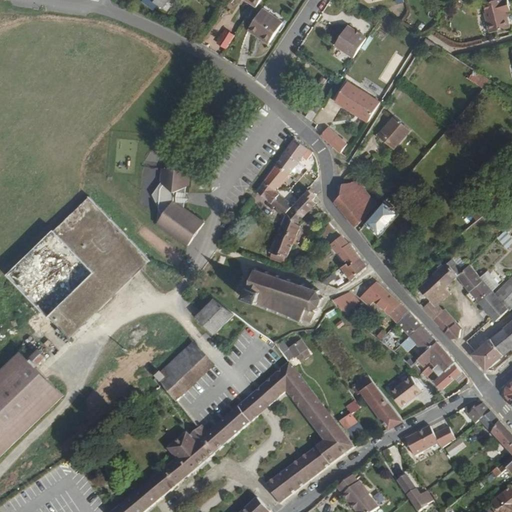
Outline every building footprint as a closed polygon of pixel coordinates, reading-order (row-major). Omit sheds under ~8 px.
[(169,0),(153,0),(164,8),(169,0)] [(264,0),(245,0),(258,9),(264,0)] [(491,0),(485,1),(487,12),(486,13),(490,32),(511,27),(508,12),(511,10),(511,9),(510,0),(491,0)] [(266,9),(253,29),(273,43),(286,22),(266,9)] [(353,57),(366,37),(348,24),(335,44),(353,57)] [(221,43),(232,49),(239,38),(229,31),(221,43)] [(485,90),(491,80),(474,70),(468,80),(485,90)] [(310,76),(315,86),(325,82),(321,72),(310,76)] [(369,122),(381,102),(348,81),(335,101),(369,122)] [(315,115),(323,103),(319,100),(307,118),(311,121),(315,115)] [(311,121),(316,125),(320,120),(315,115),(311,121)] [(405,133),(390,120),(375,138),(390,151),(405,133)] [(321,136),(341,154),(348,146),(327,128),(321,136)] [(318,157),(296,139),(289,148),(302,157),(312,165),(319,177),(321,175),(318,157)] [(302,157),(289,148),(277,164),(289,174),(302,157)] [(289,174),(277,164),(264,182),(274,192),(289,174)] [(158,198),(153,204),(157,208),(156,225),(185,246),(201,225),(185,212),(185,204),(187,202),(187,196),(185,195),(186,173),(159,171),(159,184),(158,198)] [(415,190),(404,180),(401,183),(394,192),(407,204),(413,197),(411,194),(415,190)] [(264,182),(256,192),(284,215),(291,207),(274,192),(264,182)] [(346,186),(342,187),(340,195),(334,201),(355,226),(363,219),(364,220),(367,217),(366,215),(375,206),(356,183),(346,186)] [(146,198),(153,204),(158,198),(159,184),(146,198)] [(314,193),(309,188),(291,209),(303,219),(317,204),(313,201),(315,197),(312,195),(314,193)] [(51,227),(4,269),(26,293),(107,218),(124,231),(91,193),(54,227),(52,225),(51,227)] [(384,202),(364,225),(380,238),(400,216),(384,202)] [(303,219),(291,209),(285,216),(271,254),(282,259),(283,257),(289,260),(301,228),(298,225),(303,219)] [(107,218),(26,293),(64,335),(74,326),(56,304),(131,239),(124,231),(107,218)] [(319,231),(329,245),(341,237),(332,223),(319,231)] [(507,250),(511,245),(511,237),(507,231),(497,240),(507,250)] [(56,304),(74,326),(149,259),(131,239),(56,304)] [(349,244),(348,245),(338,255),(347,267),(349,269),(360,259),(349,244)] [(271,256),(268,264),(276,268),(279,259),(271,256)] [(453,260),(462,271),(467,267),(457,256),(453,260)] [(349,269),(347,267),(341,272),(350,283),(366,267),(360,259),(349,269)] [(462,271),(453,260),(436,276),(410,294),(408,295),(445,335),(455,326),(441,311),(453,300),(450,295),(452,294),(450,292),(459,280),(465,274),(462,271)] [(299,320),(311,323),(315,312),(313,311),(314,309),(319,310),(319,308),(318,308),(321,301),(324,301),(324,299),(321,299),(321,295),(322,293),(320,292),(319,294),(314,292),(314,290),(313,290),(312,291),(303,288),(303,287),(301,286),(300,287),(289,283),(290,282),(287,281),(287,283),(285,282),(285,280),(280,279),(279,280),(278,280),(278,278),(276,277),(275,279),(268,275),(268,273),(265,272),(265,274),(255,270),(255,267),(252,268),(252,272),(247,285),(246,285),(245,289),(246,289),(244,295),(243,295),(241,299),(245,300),(245,299),(251,301),(251,302),(255,304),(255,302),(262,305),(262,308),(264,309),(265,306),(273,309),(272,312),(274,312),(275,310),(283,312),(282,315),(285,316),(286,313),(295,321),(295,323),(298,323),(299,320)] [(509,310),(495,296),(483,283),(471,267),(469,270),(465,274),(459,280),(470,295),(492,319),(496,323),(509,310)] [(511,311),(511,278),(495,296),(509,310),(511,312),(511,311)] [(401,304),(377,283),(359,301),(367,308),(373,302),(390,315),(395,309),(401,304)] [(332,304),(338,312),(340,314),(354,303),(348,296),(341,300),(332,304)] [(354,303),(340,314),(349,320),(360,311),(354,303)] [(395,309),(390,315),(394,320),(397,323),(409,313),(401,304),(395,309)] [(244,322),(224,307),(207,329),(216,336),(214,338),(225,346),(244,322)] [(496,323),(502,330),(511,321),(511,313),(511,312),(509,310),(496,323)] [(421,326),(409,313),(397,323),(411,337),(421,326)] [(484,372),(486,372),(511,349),(511,321),(502,330),(474,353),(471,356),(484,372)] [(419,361),(437,343),(421,326),(411,337),(418,344),(410,352),(414,357),(407,364),(411,367),(418,375),(421,375),(423,373),(415,364),(419,361)] [(450,340),(457,339),(460,331),(455,326),(445,335),(450,340)] [(281,343),(275,346),(287,362),(293,358),(294,359),(296,357),(299,361),(308,354),(298,341),(286,350),(281,343)] [(446,373),(456,365),(446,353),(437,343),(419,361),(425,368),(430,364),(432,365),(435,369),(438,367),(441,370),(444,374),(446,373)] [(402,358),(407,355),(401,344),(395,348),(402,358)] [(0,365),(0,381),(25,357),(17,349),(0,365)] [(166,382),(160,387),(170,399),(179,411),(219,374),(198,352),(166,382)] [(25,357),(0,381),(0,439),(54,387),(52,386),(25,357)] [(288,363),(254,393),(266,408),(285,392),(322,441),(264,486),(277,503),(353,448),(288,363)] [(421,375),(426,382),(441,370),(438,367),(435,369),(432,365),(423,373),(421,375)] [(453,382),(446,373),(444,374),(434,383),(440,392),(453,382)] [(155,381),(160,387),(166,382),(160,376),(155,381)] [(371,385),(365,376),(349,389),(355,396),(359,394),(371,385)] [(409,377),(388,393),(399,408),(420,392),(409,377)] [(371,385),(359,394),(371,409),(383,400),(378,393),(371,385)] [(54,387),(0,439),(0,456),(63,395),(54,387)] [(380,390),(380,391),(384,396),(388,393),(384,388),(383,387),(380,390)] [(254,393),(244,401),(257,416),(266,408),(254,393)] [(356,408),(350,400),(342,405),(349,414),(356,408)] [(371,409),(387,430),(401,422),(383,400),(371,409)] [(108,511),(140,511),(193,470),(257,416),(244,401),(203,436),(197,430),(194,432),(185,440),(181,436),(164,451),(172,462),(108,511)] [(500,475),(507,469),(511,465),(511,438),(490,415),(482,405),(475,404),(462,412),(475,426),(480,423),(511,457),(511,461),(498,473),(500,475)] [(336,423),(346,436),(350,433),(345,427),(353,421),(348,414),(336,423)] [(429,429),(405,442),(413,458),(437,445),(441,452),(455,442),(448,429),(434,437),(429,429)] [(350,476),(336,488),(341,496),(357,483),(350,476)] [(397,486),(406,479),(405,476),(396,483),(397,486)] [(408,501),(415,511),(420,511),(427,508),(426,507),(432,502),(425,493),(419,497),(406,479),(397,486),(408,501)] [(357,483),(341,496),(340,497),(347,506),(348,505),(353,511),(373,511),(377,508),(367,496),(368,495),(358,482),(357,483)] [(498,496),(506,505),(511,501),(511,499),(511,486),(508,490),(507,489),(498,496)] [(267,511),(254,498),(238,511),(267,511)] [(506,505),(501,511),(511,511),(511,501),(506,505)]
